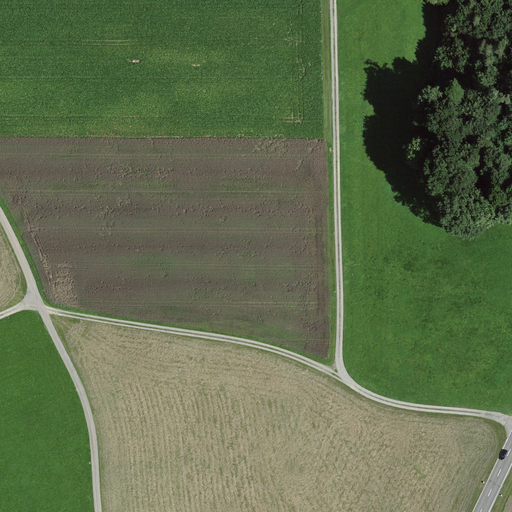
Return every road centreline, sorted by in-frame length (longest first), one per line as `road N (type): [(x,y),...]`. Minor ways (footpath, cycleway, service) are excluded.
road 1 (track): [(511,420),(403,406),(340,378),(48,314)]
road 2 (track): [(340,378),(329,0)]
road 3 (track): [(97,511),(88,414),(0,214)]
